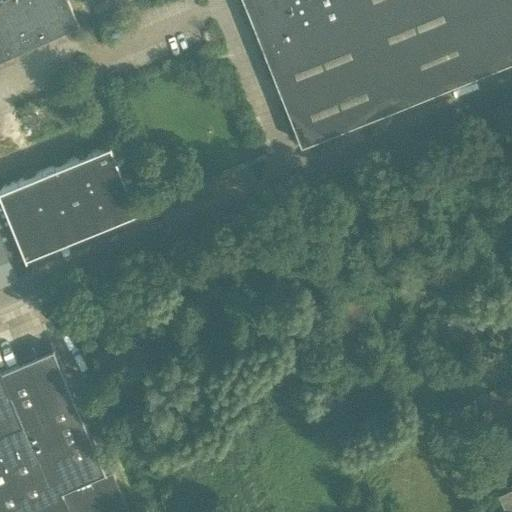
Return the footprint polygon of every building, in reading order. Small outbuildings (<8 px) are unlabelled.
[(0,0),(0,59),(79,25),(68,0),(0,0)] [(327,0),(245,0),(303,142),(367,116),(511,58),(511,0),(497,0),(354,58),(327,0)] [(0,226),(0,235),(11,259),(139,207),(112,141),(0,186),(0,213),(5,225),(0,226)] [(0,286),(19,278),(11,259),(0,235),(0,226),(5,225),(0,213),(0,286)] [(9,511),(11,511),(129,511),(113,471),(108,473),(54,347),(0,370),(22,423),(0,432),(0,511),(9,511)]
